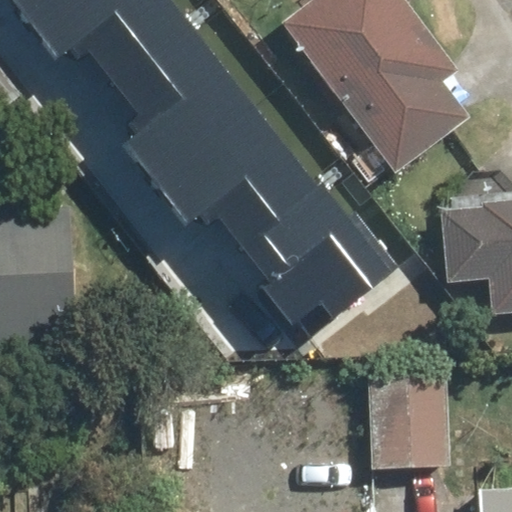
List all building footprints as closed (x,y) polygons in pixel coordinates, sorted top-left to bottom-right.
[(3,0),(54,62),(80,42),(156,138),(133,156),(179,213),(196,199),(306,337),(390,270),(174,0),(3,0)] [(388,0),(311,0),(282,23),(399,171),(476,110),(388,0)] [(448,279),(487,276),(491,316),(511,313),(511,207),(498,209),(443,214),(448,279)] [(0,214),(0,337),(84,332),(77,210),(0,214)] [(378,469),(452,467),(449,375),(375,377),(378,469)] [(321,511),(328,404),(216,398),(209,511),(321,511)] [(511,511),(511,487),(480,486),(479,511),(511,511)] [(420,511),(421,492),(384,492),(383,511),(420,511)]
